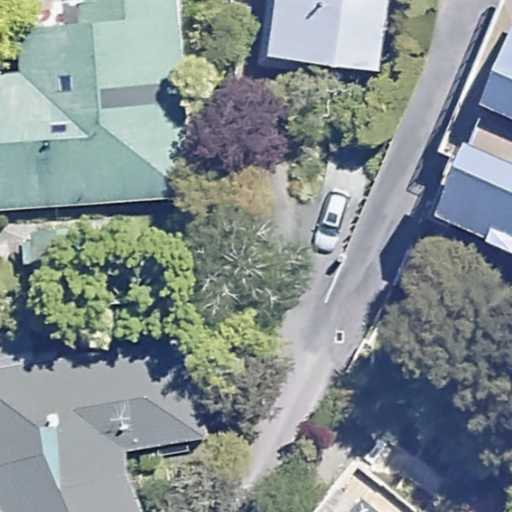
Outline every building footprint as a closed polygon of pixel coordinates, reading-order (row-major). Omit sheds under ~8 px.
[(0,201),(86,198),(155,196),(150,56),(147,0),(56,0),(20,1),(23,61),(0,61),(0,201)] [(373,0),(233,0),(222,62),(357,87),(373,0)] [(511,0),(484,0),(406,202),(511,242),(511,0)] [(119,511),(95,443),(150,450),(162,354),(58,341),(0,361),(0,511),(119,511)] [(365,511),(350,498),(336,511),(365,511)]
